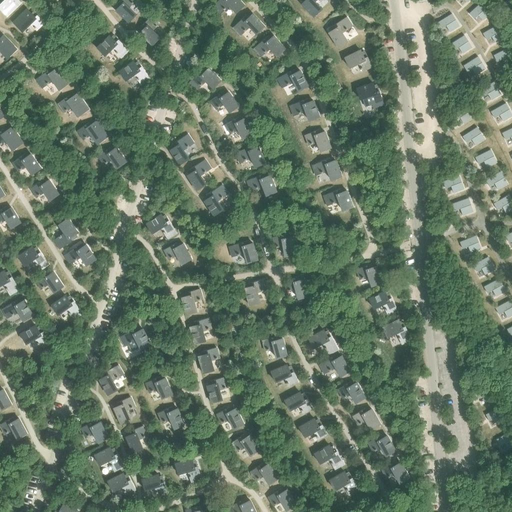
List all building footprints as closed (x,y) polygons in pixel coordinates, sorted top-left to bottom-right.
[(21,3),(17,0),(5,0),(0,5),(0,9),(7,17),(21,3)] [(119,7),(116,11),(128,23),(136,15),(128,8),(135,1),(135,0),(121,0),(116,5),(119,7)] [(219,0),(212,7),(219,14),(229,5),(236,13),(244,5),(238,0),(219,0)] [(303,0),(305,1),(301,4),(313,17),(321,9),(314,2),(316,0),(303,0)] [(481,2),(468,14),(473,19),(478,15),(483,20),(491,13),(481,2)] [(44,23),(34,13),(32,15),(27,9),(13,23),(21,32),(30,24),(36,30),(44,23)] [(142,30),(139,33),(152,45),(159,38),(152,31),(158,24),(161,21),(153,14),(151,17),(140,28),(142,30)] [(235,26),(232,28),(240,36),(243,33),(249,27),(256,34),(264,27),(252,14),(249,17),(247,15),(235,26)] [(451,14),(437,23),(440,29),(446,26),(449,32),(459,26),(451,14)] [(332,31),(328,33),(338,48),(347,42),(341,33),(349,28),(352,26),(347,17),(343,19),(330,28),(332,31)] [(497,25),(482,33),(486,40),(491,37),(495,43),(505,37),(497,25)] [(0,51),(7,58),(16,50),(3,35),(0,37),(0,51)] [(464,35),(449,45),(453,51),(458,48),(462,54),(472,48),(464,35)] [(109,36),(97,48),(104,56),(111,49),(121,58),(128,51),(115,37),(112,39),(109,36)] [(256,47),(253,49),(260,57),(263,55),(270,49),(276,56),(284,49),(273,36),(270,39),(268,37),(256,47)] [(511,54),(509,47),(493,55),(496,62),(502,59),(505,66),(511,62),(511,54)] [(372,67),(365,53),(362,54),(360,50),(344,58),(349,68),(358,63),(362,71),(372,67)] [(477,56),(463,66),(467,72),(472,69),(476,75),(485,69),(477,56)] [(133,62),(119,72),(125,80),(133,74),(139,82),(141,85),(150,79),(147,76),(138,63),(136,65),(133,62)] [(50,69),(36,80),(42,88),(52,81),(59,90),(70,83),(58,67),(52,71),(50,69)] [(192,80),(189,83),(196,90),(199,88),(206,81),(213,88),(220,81),(208,68),(205,72),(203,69),(192,80)] [(294,70),(277,79),(282,88),(293,82),(298,91),(307,86),(300,71),(296,73),(294,70)] [(493,82),(478,90),(482,97),(487,94),(491,100),(501,95),(493,82)] [(373,83),(356,89),(359,99),(369,96),(372,105),(373,108),(383,105),(382,101),(377,87),(374,88),(373,83)] [(238,106),(228,92),(224,95),(223,92),(210,101),(216,109),(224,104),(229,112),(238,106)] [(88,109),(77,93),(71,98),(69,96),(58,104),(64,113),(71,107),(78,117),(88,109)] [(293,105),(289,106),(293,116),(297,114),(305,111),(309,121),(319,117),(313,101),(309,102),(307,99),(293,105)] [(511,114),(505,103),(490,112),(494,118),(499,115),(503,121),(511,116),(511,114)] [(465,105),(450,115),(454,121),(459,118),(463,124),(473,118),(465,105)] [(252,134),(244,118),(240,120),(239,118),(225,125),(230,134),(238,130),(243,139),(252,134)] [(108,137),(96,121),(90,125),(88,123),(77,131),(83,140),(90,135),(97,144),(108,137)] [(23,143),(11,127),(5,132),(3,130),(0,131),(0,144),(6,141),(12,150),(23,143)] [(477,127),(462,136),(466,143),(471,139),(475,146),(484,139),(477,127)] [(511,127),(501,133),(505,140),(510,137),(511,140),(511,127)] [(330,148),(324,132),(320,133),(319,130),(304,136),(308,145),(317,142),(320,152),(330,148)] [(173,148),(170,150),(179,165),(188,159),(183,151),(194,143),(188,134),(172,145),(173,148)] [(238,152),(235,153),(239,163),(242,162),(251,158),(255,167),(265,163),(258,147),(254,149),(253,146),(238,152)] [(126,162),(116,148),(112,150),(110,148),(98,157),(104,165),(111,160),(117,168),(126,162)] [(490,150),(475,157),(478,164),(483,161),(487,168),(497,163),(490,150)] [(40,168),(30,154),(27,157),(25,154),(12,163),(18,172),(26,166),(32,175),(40,168)] [(330,159),(311,166),(315,175),(327,171),(331,180),(341,177),(335,160),(331,162),(330,159)] [(205,160),(202,162),(207,171),(211,169),(205,160)] [(205,184),(200,176),(207,171),(202,162),(189,171),(190,173),(187,176),(196,190),(205,184)] [(500,171),(485,180),(488,186),(494,183),(497,190),(507,184),(500,171)] [(264,174),(246,181),(249,191),(262,186),(266,196),(276,192),(270,175),(265,177),(264,174)] [(459,175),(442,182),(445,188),(450,186),(453,193),(464,189),(459,175)] [(129,180),(123,178),(120,190),(126,191),(129,180)] [(58,194),(49,180),(45,183),(43,180),(30,189),(36,197),(44,192),(50,200),(58,194)] [(207,199),(204,201),(213,216),(222,210),(217,201),(224,196),(228,194),(222,185),(219,187),(206,196),(207,199)] [(326,195),(323,196),(326,206),(330,205),(339,201),(342,211),(352,207),(346,191),(342,192),(341,189),(326,195)] [(511,201),(508,195),(493,203),(496,210),(502,207),(505,213),(511,209),(511,201)] [(468,198),(452,204),(454,211),(460,209),(462,216),(473,212),(468,198)] [(0,210),(0,222),(6,219),(11,228),(20,223),(11,208),(7,210),(6,207),(0,210)] [(161,215),(146,224),(151,233),(160,228),(167,239),(176,234),(166,217),(163,219),(161,215)] [(57,238),(53,240),(59,249),(63,247),(75,238),(74,235),(77,233),(67,218),(59,225),(64,233),(57,238)] [(295,254),(292,237),(288,238),(287,235),(272,237),(274,248),(283,246),(285,256),(295,254)] [(475,235),(459,242),(462,249),(468,247),(470,253),(481,249),(475,235)] [(247,241),(228,247),(231,257),(244,253),(247,263),(257,260),(252,243),(248,245),(247,241)] [(191,259),(183,244),(179,246),(177,243),(164,250),(168,260),(177,255),(181,264),(191,259)] [(67,253),(64,256),(70,264),(73,262),(81,257),(86,265),(95,259),(86,245),(82,247),(80,245),(67,253)] [(32,247),(18,257),(24,265),(32,260),(37,267),(39,271),(48,265),(37,249),(34,251),(32,247)] [(487,257),(472,265),(476,271),(481,269),(484,275),(494,270),(487,257)] [(382,283),(376,266),(372,268),(371,265),(356,269),(359,279),(368,277),(371,286),(382,283)] [(4,271),(0,273),(0,285),(3,284),(10,295),(19,290),(9,273),(6,275),(4,271)] [(63,286),(53,272),(49,275),(48,272),(35,281),(41,289),(48,284),(54,292),(63,286)] [(308,296),(304,279),(299,281),(299,277),(284,282),(286,292),(295,289),(298,299),(308,296)] [(499,278),(483,287),(487,293),(492,290),(496,297),(506,291),(499,278)] [(248,287),(244,288),(249,305),(259,302),(256,293),(265,290),(269,289),(266,279),(263,280),(248,284),(248,287)] [(196,312),(193,302),(202,299),(199,289),(184,293),(185,297),(181,298),(186,315),(196,312)] [(384,291),(368,299),(373,308),(382,304),(388,315),(397,311),(389,294),(386,295),(384,291)] [(79,310),(71,297),(68,299),(65,296),(51,305),(57,314),(65,309),(71,316),(79,310)] [(18,300),(1,309),(7,318),(18,312),(23,321),(33,315),(24,300),(20,303),(18,300)] [(511,303),(510,300),(495,308),(498,314),(504,311),(507,318),(511,315),(511,303)] [(205,341),(202,331),(211,329),(208,318),(193,323),(194,326),(190,327),(194,344),(205,341)] [(398,320),(382,327),(387,337),(396,333),(402,345),(411,340),(403,322),(400,324),(398,320)] [(48,341),(40,328),(37,330),(35,326),(20,334),(25,344),(34,339),(39,347),(48,341)] [(150,344),(142,329),(138,331),(137,328),(123,335),(128,345),(136,340),(141,349),(150,344)] [(323,330),(308,338),(313,348),(322,343),(326,351),(328,354),(337,349),(336,346),(328,332),(325,334),(323,330)] [(287,356),(282,339),(278,340),(277,337),(262,341),(265,351),(274,349),(276,358),(287,356)] [(213,370),(210,361),(219,358),(216,348),(201,352),(202,355),(198,357),(203,373),(213,370)] [(336,355),(319,365),(324,374),(335,368),(340,376),(350,371),(341,356),(337,358),(336,355)] [(103,378),(99,380),(107,395),(117,390),(112,381),(123,374),(118,365),(101,375),(103,378)] [(297,382),(291,368),(288,369),(286,365),(271,372),(275,382),(284,378),(288,386),(297,382)] [(172,394),(165,378),(161,380),(159,377),(145,383),(149,393),(158,389),(162,398),(172,394)] [(221,400),(219,390),(228,387),(225,377),(210,382),(211,385),(206,386),(211,403),(221,400)] [(365,398),(356,383),(352,385),(351,382),(337,390),(342,399),(350,394),(355,403),(365,398)] [(490,383),(475,392),(479,398),(484,395),(487,402),(497,396),(490,383)] [(0,406),(2,410),(11,405),(3,389),(0,390),(0,406)] [(312,409),(304,395),(302,396),(299,392),(284,401),(289,410),(298,405),(303,413),(312,409)] [(130,420),(126,410),(134,407),(130,397),(116,403),(117,406),(113,408),(120,424),(130,420)] [(184,424),(177,409),(173,410),(172,407),(158,413),(162,423),(170,419),(174,429),(184,424)] [(243,424),(235,408),(231,410),(230,407),(216,414),(221,424),(229,420),(234,429),(243,424)] [(501,407),(485,414),(488,421),(494,418),(497,425),(507,420),(501,407)] [(380,424),(371,409),(367,411),(366,409),(352,416),(357,425),(366,421),(371,430),(380,424)] [(27,434),(18,419),(14,421),(13,418),(0,424),(0,426),(4,434),(12,430),(17,439),(27,434)] [(327,435),(319,421),(316,423),(314,419),(299,427),(304,437),(313,432),(317,440),(327,435)] [(108,438),(100,422),(96,424),(94,421),(81,428),(85,438),(94,433),(98,442),(108,438)] [(142,449),(138,439),(147,436),(143,426),(128,432),(130,435),(125,437),(132,453),(142,449)] [(511,433),(511,431),(496,440),(499,446),(504,443),(508,449),(511,447),(511,433)] [(92,443),(97,441),(93,434),(88,436),(92,443)] [(259,450),(250,435),(246,437),(244,435),(231,443),(237,452),(245,447),(250,455),(259,450)] [(395,451),(386,436),(382,438),(381,435),(367,443),(373,452),(381,447),(386,456),(395,451)] [(329,445),(314,454),(319,463),(328,458),(333,466),(335,470),(344,464),(342,461),(334,447),(331,449),(329,445)] [(110,447),(94,455),(99,465),(108,460),(114,472),(123,467),(115,450),(112,451),(110,447)] [(191,458),(175,464),(178,474),(187,471),(191,484),(201,481),(196,462),(192,463),(191,458)] [(409,478),(400,463),(396,465),(395,462),(381,470),(386,479),(394,474),(399,483),(409,478)] [(278,478),(268,464),(265,466),(263,463),(250,472),(256,481),(263,476),(269,484),(278,478)] [(344,472),(329,480),(334,490),(343,485),(348,493),(350,496),(359,491),(357,488),(349,474),(346,476),(344,472)] [(135,490),(128,476),(125,477),(123,473),(107,481),(112,491),(121,486),(125,494),(135,490)] [(167,493),(162,478),(159,479),(158,474),(141,480),(144,490),(154,487),(157,496),(167,493)] [(295,505),(286,490),(283,492),(281,489),(268,497),(273,506),(281,501),(286,510),(295,505)] [(244,499),(230,506),(232,511),(242,511),(243,511),(255,511),(250,500),(246,502),(244,499)] [(78,511),(64,503),(61,507),(59,505),(54,511),(78,511)]
